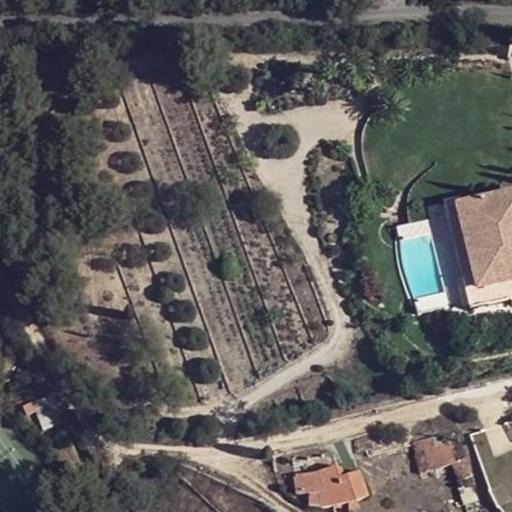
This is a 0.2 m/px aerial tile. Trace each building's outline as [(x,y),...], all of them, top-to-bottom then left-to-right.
[(511,196),(464,208),(460,209),(480,292),(484,291),(488,309),(511,303),(511,196)] [(460,209),(464,208),(462,202),(444,205),(470,313),(488,309),(484,291),(480,292),(460,209)] [(429,222),(399,228),(401,234),(404,243),(433,236),(429,222)] [(418,308),(421,315),(451,309),(448,295),(418,302),(418,308)] [(33,402),(37,412),(44,431),(67,421),(52,394),(33,402)] [(28,416),(37,412),(33,402),(23,405),(28,416)] [(431,439),(421,441),(431,470),(452,464),(456,462),(450,443),(444,444),(434,447),(431,439)] [(431,470),(421,441),(412,444),(421,474),(431,470)] [(466,460),(456,462),(452,464),(458,481),(473,477),(466,460)] [(349,511),(347,505),(358,502),(369,498),(359,472),(341,477),(338,466),(315,474),(295,476),(296,496),(309,495),(310,508),(323,509),(334,507),(335,511),(349,511)] [(350,511),(361,509),(358,502),(347,505),(349,511),(350,511)]
